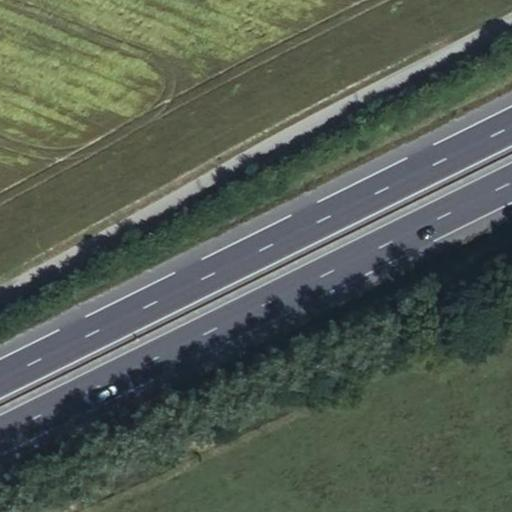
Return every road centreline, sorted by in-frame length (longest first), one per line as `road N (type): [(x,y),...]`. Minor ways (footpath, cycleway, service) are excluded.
road 1 (unclassified): [(511,20),(0,291)]
road 2 (trunk): [(0,431),(511,179)]
road 3 (trunk): [(511,126),(0,378)]
